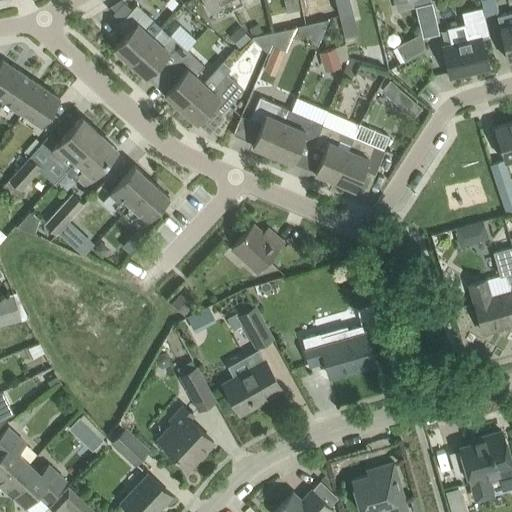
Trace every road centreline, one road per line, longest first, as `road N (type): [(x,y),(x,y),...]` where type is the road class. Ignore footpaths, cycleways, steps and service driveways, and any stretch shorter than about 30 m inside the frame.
road 1 (residential): [(41,23),(169,143),(353,229),(371,223),(454,100),(511,84)]
road 2 (residential): [(208,511),(253,464),(302,440),(511,381)]
